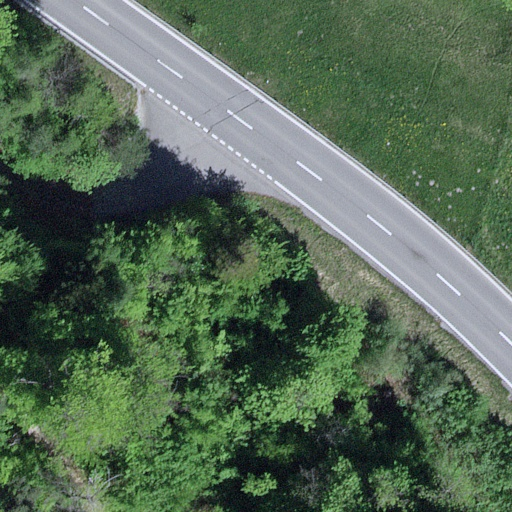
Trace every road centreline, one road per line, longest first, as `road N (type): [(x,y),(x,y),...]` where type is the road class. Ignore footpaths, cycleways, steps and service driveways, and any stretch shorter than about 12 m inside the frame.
road 1 (primary): [(511,345),(369,218),(75,0)]
road 2 (track): [(292,159),(113,193),(50,189),(0,170)]
road 3 (track): [(94,511),(43,437),(0,394)]
